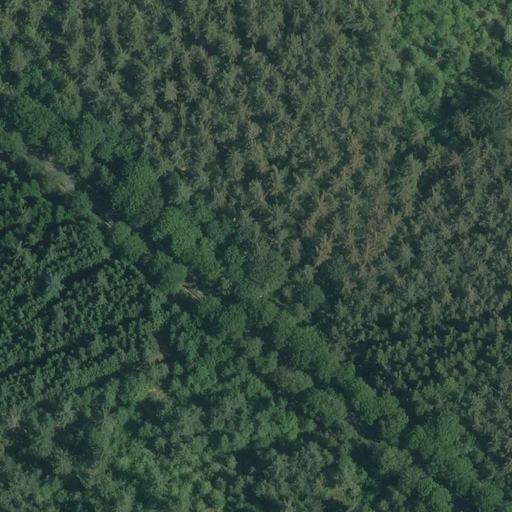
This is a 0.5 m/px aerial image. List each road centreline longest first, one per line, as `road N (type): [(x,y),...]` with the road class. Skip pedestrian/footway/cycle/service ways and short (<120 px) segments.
road 1 (track): [(423,511),(237,355),(429,186),(511,83)]
road 2 (secondary): [(470,511),(0,119)]
